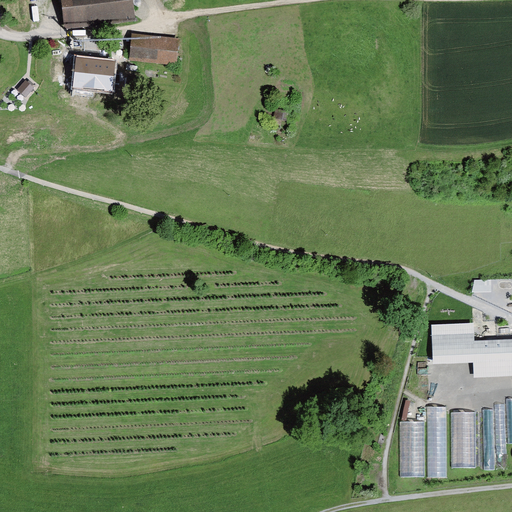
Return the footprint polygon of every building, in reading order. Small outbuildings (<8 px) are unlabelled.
[(58,0),(60,24),(133,17),(131,0),(58,0)] [(175,39),(129,35),(127,60),(173,65),(175,39)] [(75,55),(71,90),(112,94),(116,60),(75,55)] [(32,89),(23,81),(15,89),(24,98),(32,89)] [(475,280),(472,292),(491,292),(491,279),(475,280)] [(475,362),(475,340),(474,322),(432,323),(433,363),(475,362)] [(511,338),(475,340),(475,362),(476,376),(511,374),(511,338)] [(447,407),(427,407),(428,477),(447,477),(447,407)] [(475,412),(451,413),(453,468),(476,467),(475,412)] [(425,421),(401,421),(400,475),(425,475),(425,421)]
